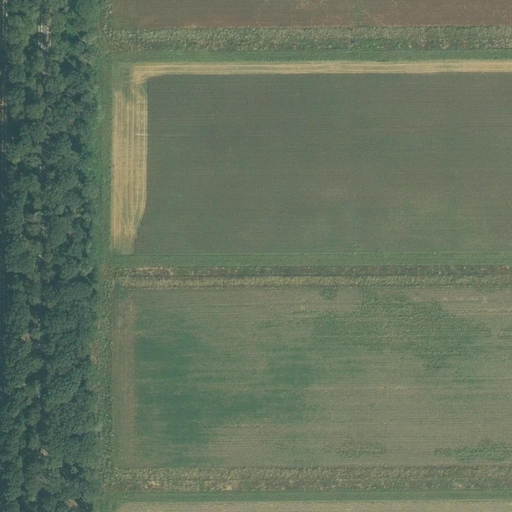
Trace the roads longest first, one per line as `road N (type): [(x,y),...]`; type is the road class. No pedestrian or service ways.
road 1 (secondary): [(40,511),(44,0)]
road 2 (track): [(4,0),(0,511)]
